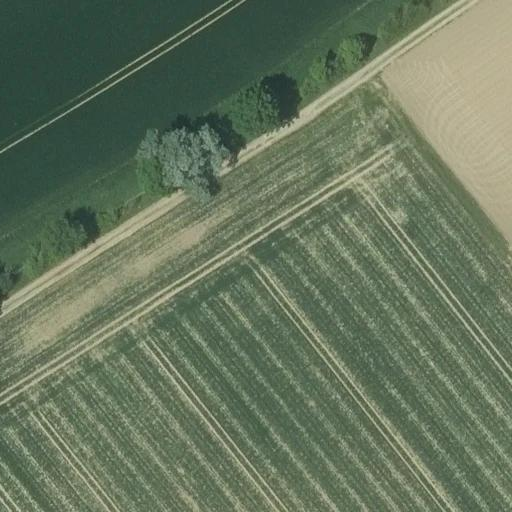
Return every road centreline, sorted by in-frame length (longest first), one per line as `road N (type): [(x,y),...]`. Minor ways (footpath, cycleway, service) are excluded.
road 1 (track): [(0,310),(472,0)]
road 2 (track): [(511,261),(366,74)]
